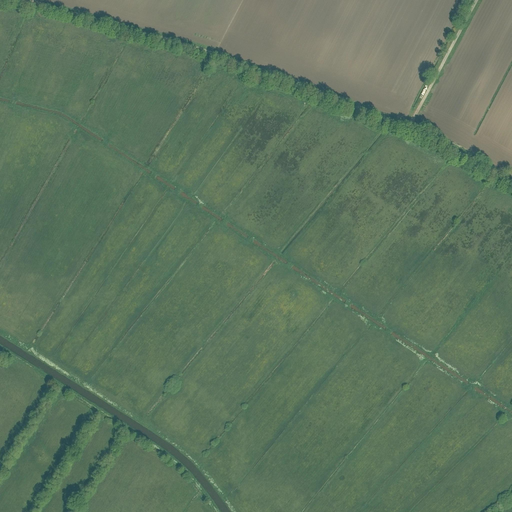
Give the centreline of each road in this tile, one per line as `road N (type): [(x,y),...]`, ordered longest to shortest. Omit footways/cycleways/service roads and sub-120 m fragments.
road 1 (track): [(16,0),(156,38),(409,127)]
road 2 (track): [(409,127),(476,0)]
